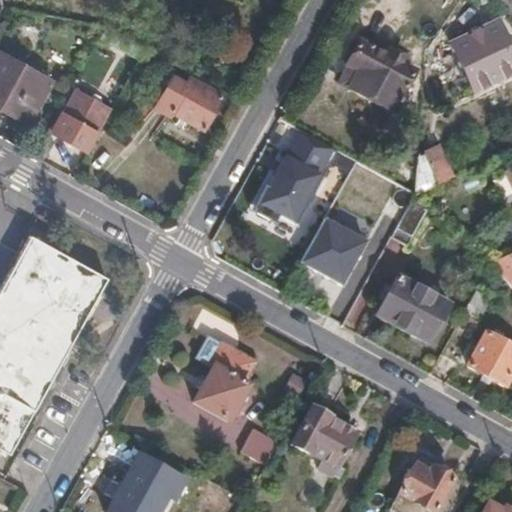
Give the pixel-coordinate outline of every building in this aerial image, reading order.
[(459,70),(502,50),(511,45),(511,36),(501,41),(493,24),(472,33),(449,45),(459,70)] [(399,66),(402,60),(386,51),(382,57),(355,43),(343,66),(354,72),(345,91),(361,100),(388,115),(398,97),(411,73),(399,66)] [(511,74),(502,50),(459,70),(469,93),(511,74)] [(27,109),(42,82),(18,69),(0,58),(0,113),(18,124),(27,109)] [(345,91),(354,72),(343,66),(333,85),(345,91)] [(198,131),(217,99),(181,77),(178,83),(166,76),(146,108),(160,116),(163,111),(198,131)] [(103,115),(74,99),(69,108),(99,123),(103,115)] [(82,153),(99,123),(69,108),(62,120),(57,117),(47,134),(82,153)] [(448,179),(443,168),(434,149),(420,156),(422,169),(426,190),(448,179)] [(293,227),(319,179),(282,158),(256,205),(293,227)] [(511,168),(502,173),(511,192),(511,168)] [(412,230),(423,210),(410,198),(406,204),(387,238),(402,246),(412,230)] [(362,244),(319,221),(296,264),(338,287),(362,244)] [(19,426),(45,380),(68,338),(104,274),(82,262),(27,232),(0,280),(0,448),(4,451),(19,426)] [(486,264),(511,252),(511,235),(501,241),(473,253),(486,264)] [(511,252),(486,264),(504,284),(511,293),(511,252)] [(427,336),(442,307),(417,293),(392,280),(382,299),(372,317),(395,329),(422,344),(427,336)] [(474,324),(486,300),(471,292),(458,316),(474,324)] [(505,374),(511,360),(511,348),(503,343),(482,333),(473,349),(463,367),(479,376),(498,387),(505,374)] [(224,424),(255,369),(221,348),(190,404),(224,424)] [(332,469),(349,436),(325,422),(326,420),(306,410),(286,446),(305,458),(306,455),(317,461),(332,469)] [(260,467),(273,443),(248,428),(236,452),(260,467)] [(152,511),(163,495),(170,500),(181,481),(136,454),(103,511),(152,511)] [(421,474),(425,467),(426,465),(412,458),(411,459),(407,466),(421,474)] [(337,472),(332,469),(317,461),(313,470),(333,481),(337,472)] [(387,511),(429,511),(448,480),(438,474),(425,467),(421,474),(407,466),(383,509),(387,511)]
